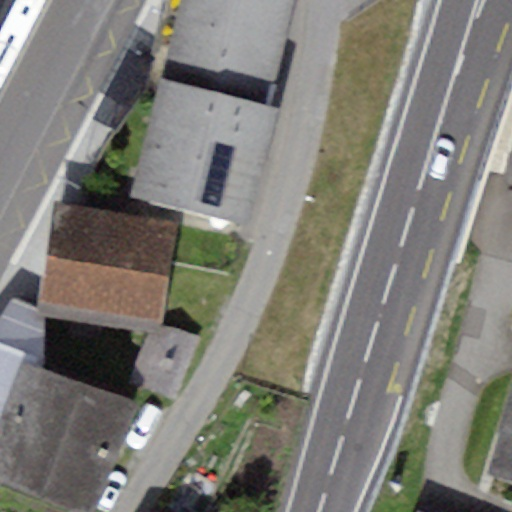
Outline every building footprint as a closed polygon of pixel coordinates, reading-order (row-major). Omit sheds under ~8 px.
[(300,0),(185,0),(131,198),(239,227),(300,0)] [(175,231),(55,208),(35,307),(155,331),(175,231)] [(43,320),(0,291),(0,429),(23,368),(43,320)] [(103,511),(141,412),(23,368),(0,429),(0,495),(44,511),(103,511)] [(511,409),(487,485),(511,493),(511,409)]
